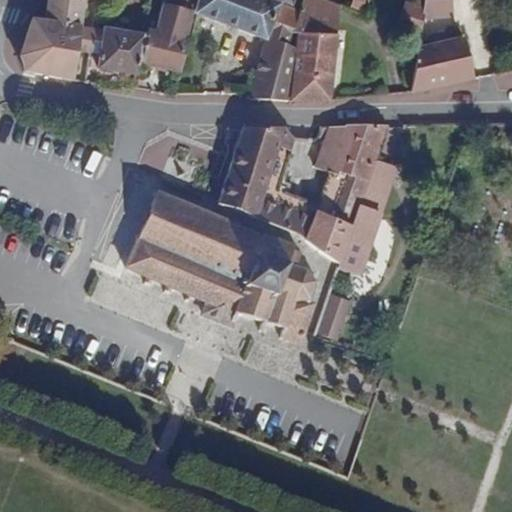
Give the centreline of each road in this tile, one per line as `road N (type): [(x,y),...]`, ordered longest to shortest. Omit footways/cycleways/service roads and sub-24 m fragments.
road 1 (residential): [(511,108),(146,110),(0,82)]
road 2 (track): [(0,416),(240,511)]
